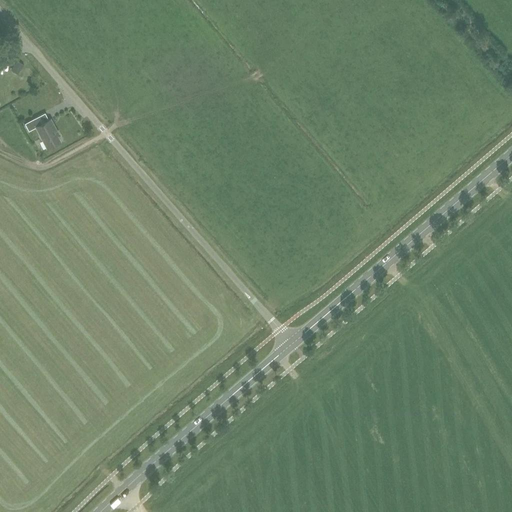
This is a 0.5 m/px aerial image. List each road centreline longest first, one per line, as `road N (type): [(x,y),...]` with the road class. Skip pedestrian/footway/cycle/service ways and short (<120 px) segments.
road 1 (unclassified): [(291,346),(0,13)]
road 2 (primary): [(291,346),(511,154)]
road 3 (primary): [(101,511),(291,346)]
